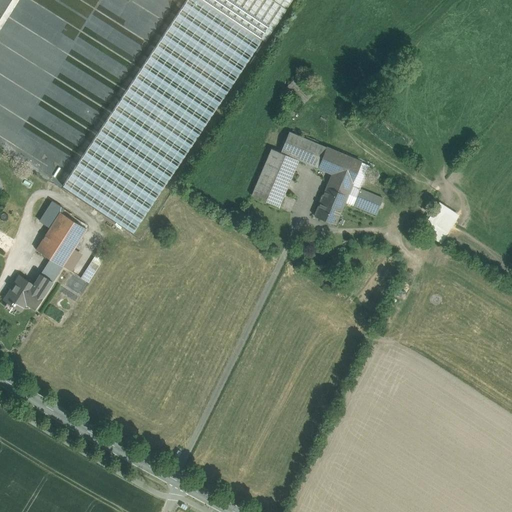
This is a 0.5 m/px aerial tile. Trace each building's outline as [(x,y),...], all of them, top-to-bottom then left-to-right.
[(292,0),(202,0),(265,41),(292,0)] [(315,91),(298,75),(291,82),(308,99),(315,91)] [(308,99),(291,82),(285,88),(303,105),(308,99)] [(326,147),(289,131),(280,152),(316,167),(317,168),(326,147)] [(362,163),(326,147),(317,168),(332,174),(327,187),(347,195),(349,191),(350,191),(362,163)] [(299,161),(271,149),(251,195),(279,207),(284,195),(299,161)] [(347,195),(327,187),(320,201),(314,216),(336,224),(343,206),(346,198),(347,195)] [(383,199),(359,189),(357,194),(350,191),(349,191),(347,195),(346,198),(354,202),(352,205),(376,215),(383,199)] [(295,199),(284,195),(279,207),(290,212),(295,199)] [(439,242),(457,214),(436,201),(418,229),(439,242)] [(52,202),(40,221),(51,228),(61,212),(61,213),(64,209),(52,202)] [(61,213),(61,212),(51,228),(37,250),(62,266),(86,229),(61,213)] [(20,276),(5,300),(12,305),(21,311),(26,303),(35,309),(46,292),(20,276)]
